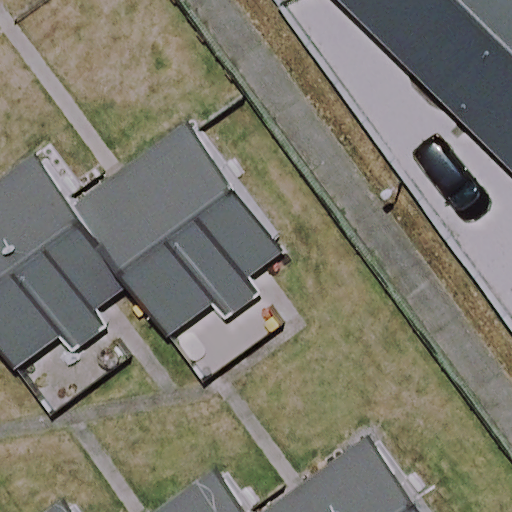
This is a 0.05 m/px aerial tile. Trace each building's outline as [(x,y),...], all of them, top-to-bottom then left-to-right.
[(511,0),(348,0),(511,169),(511,0)] [(141,286),(217,386),(297,325),(261,277),(290,255),(191,124),(81,208),(141,286)] [(81,208),(45,160),(0,193),(0,336),(64,420),(141,362),(104,313),(141,286),(81,208)] [(430,511),(373,435),(271,511),(430,511)] [(258,511),(227,471),(172,511),(258,511)] [(78,511),(71,502),(57,511),(78,511)]
